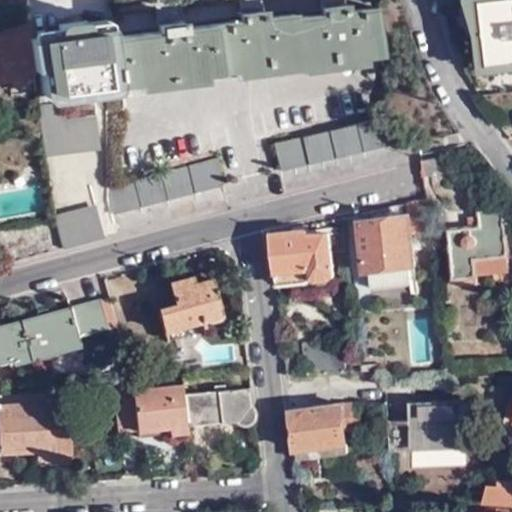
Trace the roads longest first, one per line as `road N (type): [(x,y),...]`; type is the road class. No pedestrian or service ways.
road 1 (residential): [(0,503),(279,482)]
road 2 (residential): [(243,222),(279,482)]
road 3 (residential): [(0,287),(243,222)]
road 4 (residential): [(416,0),(455,95),(511,171)]
road 5 (residential): [(243,222),(405,179)]
